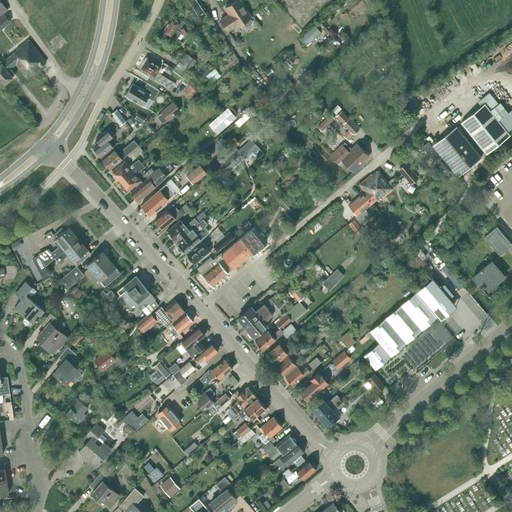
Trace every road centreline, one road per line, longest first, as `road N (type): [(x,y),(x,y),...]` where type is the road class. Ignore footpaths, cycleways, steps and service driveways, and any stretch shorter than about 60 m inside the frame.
road 1 (tertiary): [(333,460),(179,281),(64,164)]
road 2 (tertiary): [(365,448),(511,323)]
road 3 (unclassified): [(38,511),(18,361),(0,357)]
road 4 (tertiary): [(51,150),(98,77),(115,0)]
road 5 (tertiary): [(103,0),(87,74),(43,143)]
